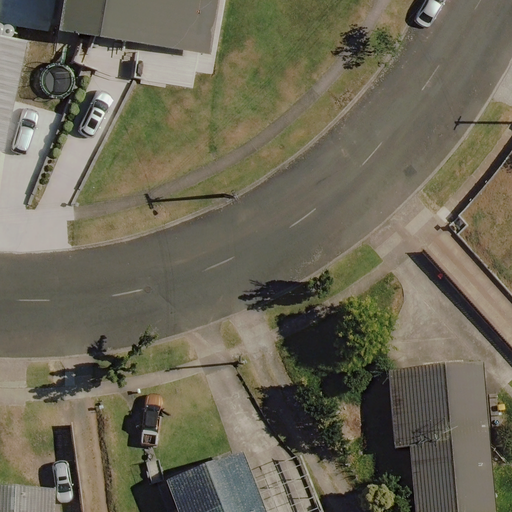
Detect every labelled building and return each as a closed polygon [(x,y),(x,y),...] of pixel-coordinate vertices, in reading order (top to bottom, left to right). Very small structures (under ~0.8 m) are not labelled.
[(214,0),(52,0),(47,37),(207,57),(214,0)] [(491,511),(480,373),(387,381),(393,456),(408,454),(412,511),(491,511)] [(53,459),(0,455),(0,458),(0,479),(51,483),(53,459)] [(260,511),(242,462),(165,491),(173,511),(260,511)] [(0,511),(50,511),(51,497),(0,495),(0,511)]
